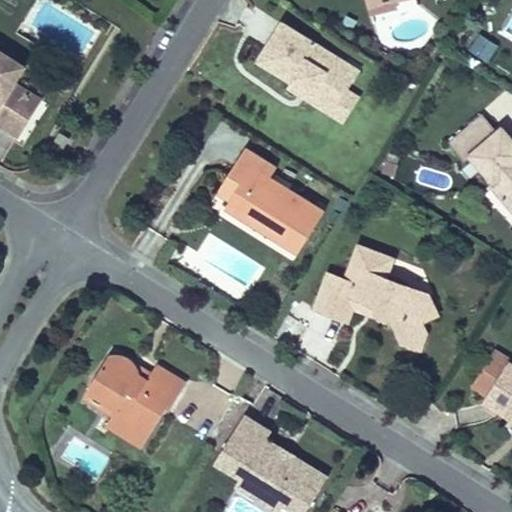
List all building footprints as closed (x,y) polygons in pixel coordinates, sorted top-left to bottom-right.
[(326,56),(331,47),(278,15),(255,54),(289,77),(292,71),(310,82),(303,98),(326,111),(345,82),(351,71),(326,56)] [(469,44),(484,61),(499,47),(485,31),(469,44)] [(0,120),(16,131),(38,94),(12,77),(22,59),(0,45),(0,120)] [(357,62),(331,47),(326,56),(351,71),(357,62)] [(292,71),(289,77),(283,87),(303,98),(310,82),(292,71)] [(354,88),(345,82),(326,111),(337,117),(354,88)] [(507,180),(511,187),(511,132),(496,112),(462,139),(486,169),(483,174),(496,188),(507,180)] [(57,130),(51,140),(59,145),(65,134),(57,130)] [(232,140),(217,166),(229,175),(213,200),(286,243),(311,204),(257,169),(263,159),(232,140)] [(229,175),(217,166),(202,193),(213,200),(229,175)] [(511,205),(511,204),(511,187),(507,180),(496,188),(511,205)] [(382,331),(410,326),(408,313),(425,309),(418,288),(401,292),(399,279),(373,270),(380,249),(344,237),(331,270),(314,265),(300,303),(334,315),(340,298),(362,303),(362,310),(371,312),(377,308),(382,331)] [(403,340),(410,326),(382,331),(403,340)] [(453,374),(468,383),(489,348),(491,347),(475,338),(453,374)] [(152,356),(145,362),(140,372),(129,364),(134,356),(115,346),(105,346),(98,351),(81,379),(106,396),(103,402),(96,413),(134,436),(157,398),(165,400),(180,374),(152,356)] [(511,416),(511,361),(489,348),(468,383),(466,387),(494,406),(498,401),(511,408),(509,414),(511,416)] [(140,372),(145,362),(134,356),(129,364),(140,372)] [(76,387),(103,402),(106,396),(81,379),(76,387)] [(511,425),(511,416),(509,414),(511,408),(498,401),(494,406),(491,413),(511,425)] [(210,455),(235,470),(242,459),(255,468),(256,486),(272,496),(292,510),(319,468),(299,455),(295,463),(280,453),(278,458),(268,450),(270,448),(255,436),(259,432),(265,423),(240,408),(210,455)] [(299,455),(259,432),(255,436),(270,448),(268,450),(278,458),(280,453),(295,463),(299,455)] [(242,459),(235,470),(230,478),(270,503),(272,496),(256,486),(255,468),(242,459)]
